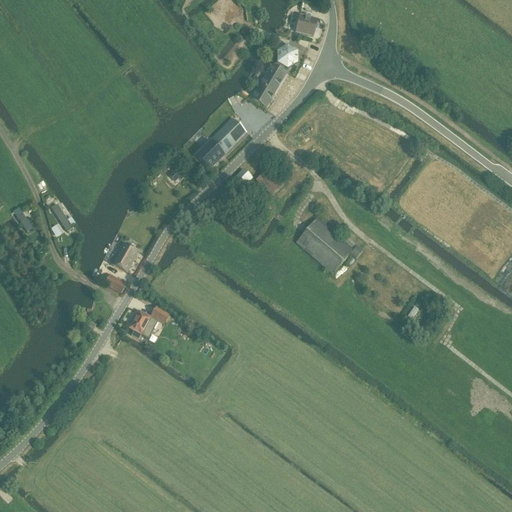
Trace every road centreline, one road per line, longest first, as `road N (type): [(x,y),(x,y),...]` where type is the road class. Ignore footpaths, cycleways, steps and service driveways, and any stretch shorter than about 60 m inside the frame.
road 1 (tertiary): [(0,467),(63,398),(173,230),(324,65)]
road 2 (track): [(319,184),(349,226),(457,307),(443,341),(511,396)]
road 3 (tertiary): [(511,184),(412,109),(324,65)]
road 4 (track): [(511,212),(326,92)]
